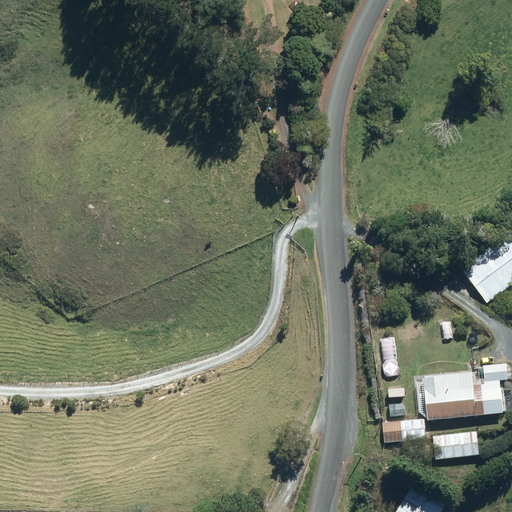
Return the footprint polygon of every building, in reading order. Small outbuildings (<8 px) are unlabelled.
[(511,229),(460,269),(487,304),(511,284),(511,229)] [(470,372),(421,376),(422,381),(425,413),(425,420),(501,413),(498,380),(507,379),(505,363),(481,366),(483,379),(471,380),(470,372)] [(403,403),(389,405),(390,417),(404,416),(403,403)] [(423,419),(381,423),(383,442),(425,438),(423,419)] [(476,432),(432,437),(435,460),(479,455),(476,432)] [(413,484),(395,511),(440,511),(445,504),(413,484)]
